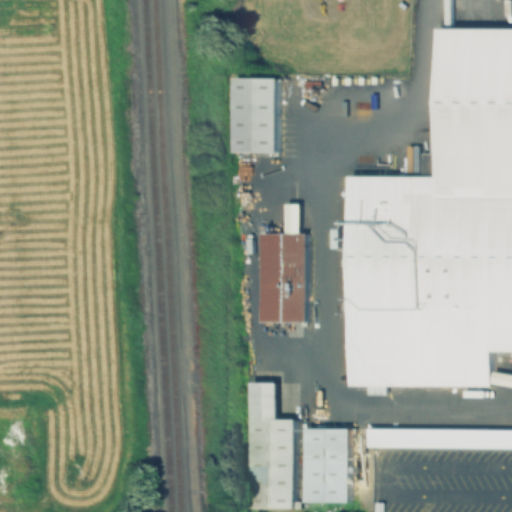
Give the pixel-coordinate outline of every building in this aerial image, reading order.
[(511,28),(439,28),(439,133),(431,133),(431,153),(422,153),(422,174),(350,174),(350,177),(346,177),(346,186),(350,186),(351,300),(342,300),(342,316),(351,316),(351,387),(368,387),(368,395),(388,395),(388,387),(493,386),(493,350),(511,350),(511,28)] [(234,78),(278,78),(278,156),(273,156),(273,152),(234,152),(234,78)] [(308,233),(263,232),(262,320),(307,321),(308,233)] [(278,382),(252,382),(252,507),(297,507),(297,419),(278,419),(278,382)] [(511,428),(307,428),(306,502),(352,502),(352,449),(511,449),(511,428)]
